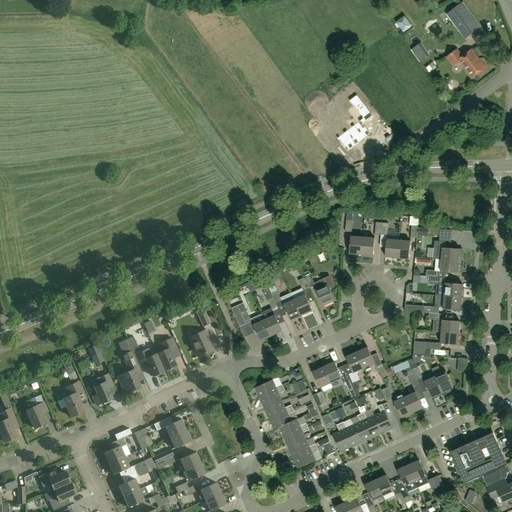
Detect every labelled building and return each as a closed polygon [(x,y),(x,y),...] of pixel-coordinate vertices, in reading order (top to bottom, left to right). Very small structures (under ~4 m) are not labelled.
[(458,6),(446,15),(465,39),(476,30),(458,6)] [(405,29),(414,23),(407,13),(398,19),(405,29)] [(420,62),(427,57),(418,44),(411,50),(420,62)] [(472,50),(462,57),(456,50),(447,57),(453,65),(458,61),(471,78),(485,68),(472,50)] [(343,65),(349,61),(346,55),(339,60),(343,65)] [(339,137),(348,149),(369,132),(362,124),(371,117),(356,99),(349,105),(361,120),(339,137)] [(409,217),(409,225),(418,226),(418,218),(409,217)] [(361,255),(363,237),(351,237),(349,254),(361,255)] [(375,238),(363,237),(361,255),(373,256),(375,238)] [(397,258),(398,240),(386,240),(385,257),(397,258)] [(398,240),(397,258),(409,259),(411,241),(398,240)] [(463,249),(442,248),(441,260),(459,261),(459,257),(462,257),(463,249)] [(459,261),(441,260),(440,272),(458,273),(459,261)] [(309,275),(304,278),(309,289),(314,287),(323,306),(334,301),(329,288),(333,286),(329,276),(319,281),(313,284),(309,275)] [(264,277),(256,281),(260,289),(267,285),(264,277)] [(309,289),(304,278),(298,280),(303,292),(309,289)] [(462,285),(445,283),(444,296),(461,298),(462,285)] [(301,316),(294,300),(291,293),(280,298),(275,286),(269,288),(273,298),(276,304),(281,301),(290,321),(301,316)] [(305,295),(294,300),(301,316),(312,311),(305,295)] [(461,298),(444,296),(443,309),(460,310),(461,298)] [(273,298),(268,301),(273,312),(278,309),(276,304),(273,298)] [(244,303),(232,308),(241,326),(252,321),(244,303)] [(429,313),(441,314),(439,313),(439,307),(419,306),(419,312),(429,313)] [(197,313),(203,327),(211,323),(204,310),(197,313)] [(264,320),(271,336),(282,331),(275,315),(270,317),(267,311),(261,314),(264,320)] [(271,336),(264,320),(253,325),(260,341),(271,336)] [(442,320),(441,332),(459,333),(460,321),(442,320)] [(208,337),(205,330),(189,337),(198,356),(212,350),(207,338),(208,337)] [(414,348),(426,349),(426,343),(421,342),(422,333),(422,331),(415,330),(414,348)] [(459,333),(441,332),(440,344),(458,345),(459,333)] [(137,344),(133,335),(127,338),(131,347),(137,344)] [(157,354),(165,371),(177,366),(173,358),(180,355),(172,338),(160,343),(163,351),(157,354)] [(120,343),(124,350),(130,347),(127,340),(120,343)] [(356,352),(364,368),(374,363),(367,347),(356,352)] [(165,371),(157,354),(151,356),(147,349),(135,354),(143,372),(149,369),(153,376),(165,371)] [(117,377),(121,384),(125,393),(140,386),(136,377),(142,374),(132,351),(122,355),(129,371),(117,377)] [(91,356),(95,365),(104,362),(101,352),(91,356)] [(364,368),(356,352),(345,357),(352,373),(349,374),(351,379),(349,379),(354,391),(358,389),(360,388),(357,381),(360,380),(356,372),(364,368)] [(324,367),(331,383),(342,378),(334,362),(324,367)] [(412,369),(417,381),(423,378),(415,362),(410,364),(412,369)] [(384,377),(387,376),(384,369),(382,364),(376,367),(381,378),(384,377)] [(65,368),(71,381),(77,378),(72,365),(65,368)] [(313,371),(313,372),(320,388),(331,383),(324,367),(320,369),(319,368),(318,367),(313,369),(313,371)] [(438,367),(431,369),(435,377),(442,393),(453,388),(446,372),(441,374),(438,367)] [(389,377),(394,375),(391,368),(385,370),(389,377)] [(417,381),(412,369),(406,372),(414,389),(420,386),(417,381)] [(99,378),(92,381),(94,387),(98,395),(93,397),(97,405),(101,403),(112,398),(111,395),(108,389),(113,386),(108,374),(99,378)] [(442,393),(435,377),(424,382),(431,398),(442,393)] [(354,391),(349,379),(344,382),(348,393),(354,391)] [(259,399),(283,388),(282,385),(275,387),(272,380),(255,388),(259,399)] [(303,380),(292,385),(296,395),(307,390),(303,380)] [(70,396),(63,399),(71,417),(84,411),(80,402),(77,395),(83,392),(79,382),(66,387),(70,396)] [(382,390),(385,398),(385,397),(387,401),(392,399),(387,387),(382,390)] [(283,388),(259,399),(264,409),(281,401),(278,394),(285,392),(283,388)] [(385,398),(382,390),(381,388),(374,391),(378,400),(385,398)] [(322,391),(312,396),(321,414),(325,412),(322,405),(327,403),(322,391)] [(415,392),(404,397),(412,413),(423,408),(415,392)] [(33,404),(34,407),(26,410),(35,429),(46,423),(41,411),(46,408),(41,395),(35,398),(37,402),(33,404)] [(308,395),(295,401),(297,407),(311,401),(308,395)] [(367,401),(365,395),(359,398),(361,404),(367,401)] [(412,413),(404,397),(394,402),(401,418),(412,413)] [(281,401),(264,409),(269,419),(292,409),(291,405),(284,408),(281,401)] [(348,405),(351,412),(358,409),(355,402),(348,405)] [(310,413),(315,411),(312,404),(307,407),(310,413)] [(374,416),(382,433),(392,428),(382,405),(378,406),(381,412),(374,416)] [(335,411),(338,418),(346,415),(343,407),(335,411)] [(11,408),(0,412),(0,414),(3,421),(0,422),(0,432),(4,442),(17,436),(11,424),(17,421),(11,408)] [(292,409),(269,419),(274,430),(279,428),(290,422),(287,415),(294,412),(292,409)] [(310,413),(307,415),(309,419),(318,415),(315,411),(310,413)] [(338,418),(335,411),(330,414),(333,421),(338,418)] [(364,412),(360,414),(371,438),(382,433),(374,416),(367,419),(364,412)] [(371,438),(360,414),(357,416),(360,422),(353,425),(361,443),(371,438)] [(170,437),(186,430),(181,419),(172,423),(170,417),(154,424),(157,431),(165,427),(170,437)] [(290,422),(279,428),(284,438),(308,427),(306,423),(300,426),(296,419),(290,422)] [(320,421),(311,425),(314,431),(323,427),(320,421)] [(344,422),(340,424),(351,447),(361,443),(353,425),(347,428),(344,422)] [(337,425),(340,431),(332,435),(340,452),(351,447),(340,424),(337,425)] [(309,430),(308,427),(284,438),(288,448),(306,440),(303,433),(309,430)] [(146,428),(140,431),(148,448),(154,445),(146,428)] [(186,430),(170,437),(175,448),(191,441),(186,430)] [(148,448),(140,431),(134,433),(142,450),(148,448)] [(481,475),(507,464),(497,442),(496,443),(495,442),(496,441),(496,440),(493,434),(492,434),(488,435),(487,436),(487,437),(486,436),(468,444),(469,447),(464,451),(462,450),(459,451),(459,449),(458,449),(451,452),(451,453),(454,460),(454,461),(464,483),(481,475)] [(109,446),(111,450),(104,453),(109,464),(125,457),(121,447),(125,445),(122,438),(112,443),(112,445),(109,446)] [(306,440),(288,448),(293,458),(317,448),(315,444),(309,447),(306,440)] [(329,442),(323,445),(328,456),(334,453),(329,442)] [(317,448),(293,458),(298,469),(315,461),(312,454),(318,451),(317,448)] [(156,464),(174,455),(171,449),(153,457),(156,464)] [(185,470),(201,463),(196,452),(180,459),(185,470)] [(177,461),(174,455),(156,464),(158,469),(177,461)] [(130,468),(125,457),(109,464),(114,475),(130,468)] [(136,471),(154,463),(152,457),(133,465),(136,471)] [(408,465),(418,488),(429,483),(432,491),(444,486),(439,475),(428,480),(419,460),(418,461),(418,459),(417,459),(411,461),(411,463),(412,464),(408,465)] [(154,463),(136,471),(138,477),(151,472),(156,483),(162,480),(154,463)] [(206,474),(201,463),(185,470),(190,481),(206,474)] [(499,496),(502,503),(511,498),(511,483),(502,488),(499,482),(506,479),(507,475),(506,474),(510,472),(507,464),(481,475),(486,487),(492,499),(499,496)] [(418,488),(408,465),(397,470),(404,486),(399,489),(406,503),(411,501),(408,493),(418,488)] [(53,491),(71,483),(66,471),(54,477),(51,471),(38,477),(43,488),(51,484),(53,491)] [(383,496),(393,491),(386,475),(375,480),(383,496)] [(123,497),(139,490),(135,479),(118,486),(123,497)] [(19,486),(16,480),(5,484),(7,491),(19,486)] [(383,496),(375,480),(364,485),(372,501),(383,496)] [(188,488),(189,488),(186,482),(175,488),(178,493),(183,491),(188,488)] [(205,500),(221,493),(216,482),(200,490),(205,500)] [(71,483),(53,491),(56,497),(49,500),(53,511),(70,504),(68,498),(76,494),(71,483)] [(194,485),(189,488),(188,488),(183,491),(186,496),(197,491),(194,485)] [(145,487),(139,490),(123,497),(128,508),(144,501),(142,496),(148,493),(145,487)] [(406,503),(399,489),(393,491),(400,506),(406,503)] [(221,493),(205,500),(210,511),(226,504),(221,493)] [(156,502),(161,499),(159,494),(148,499),(151,505),(156,502)] [(170,496),(161,499),(156,502),(159,508),(170,503),(170,505),(178,501),(175,495),(170,497),(170,496)] [(363,511),(357,497),(346,502),(350,511),(363,511)] [(376,511),(372,501),(366,504),(369,511),(376,511)] [(350,511),(346,502),(335,507),(337,511),(350,511)]
